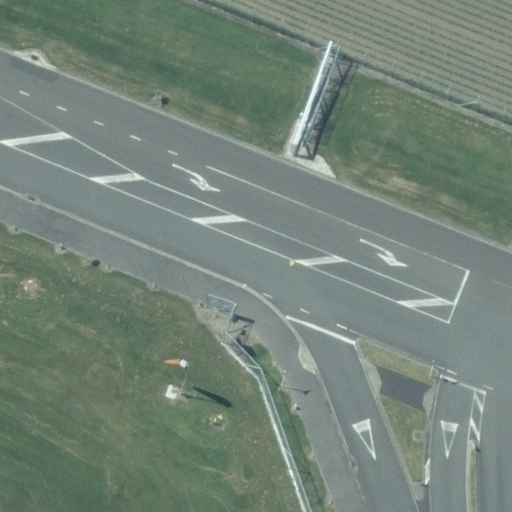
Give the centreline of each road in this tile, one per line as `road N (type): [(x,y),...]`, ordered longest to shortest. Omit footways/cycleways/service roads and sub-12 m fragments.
road 1 (unclassified): [(393,511),(336,363),(278,263),(224,196)]
road 2 (unclassified): [(224,196),(482,304)]
road 3 (unclassified): [(0,102),(224,196)]
road 4 (unclassified): [(448,511),(452,407),(482,304)]
road 5 (unclassified): [(511,392),(499,425),(495,511)]
